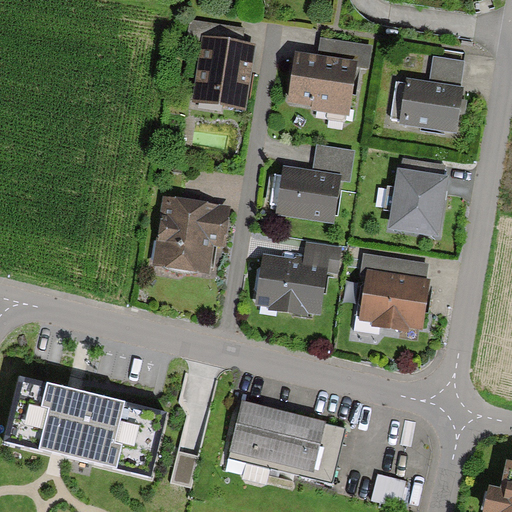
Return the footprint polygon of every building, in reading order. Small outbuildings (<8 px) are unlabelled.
[(216,24),(186,20),(184,35),(202,38),(214,40),(216,24)] [(214,40),(202,38),(193,102),(239,109),(248,45),(214,40)] [(316,56),(292,53),(287,100),(309,102),(309,109),(344,113),(349,64),(364,66),(366,45),(317,40),(316,56)] [(452,129),(461,61),(432,57),(428,82),(407,79),(401,122),(452,129)] [(312,170),(281,166),(275,214),(329,221),(334,180),(346,181),(349,150),(315,146),(312,170)] [(397,158),(395,172),(441,179),(443,165),(397,158)] [(441,179),(395,172),(386,232),(437,240),(446,180),(441,179)] [(224,208),(161,199),(152,265),(203,272),(207,245),(218,247),(224,208)] [(302,261),(261,256),(255,306),(313,313),(319,266),(335,267),(338,247),(305,243),(302,261)] [(359,276),(366,276),(422,283),(425,264),(361,256),(359,276)] [(422,283),(366,276),(360,324),(417,331),(422,283)] [(75,390),(22,377),(6,439),(61,453),(152,475),(167,412),(75,390)] [(227,459),(329,483),(342,430),(239,406),(227,459)] [(511,511),(511,461),(507,460),(502,486),(490,485),(483,511),(511,511)] [(405,482),(379,475),(373,502),(399,508),(405,482)]
